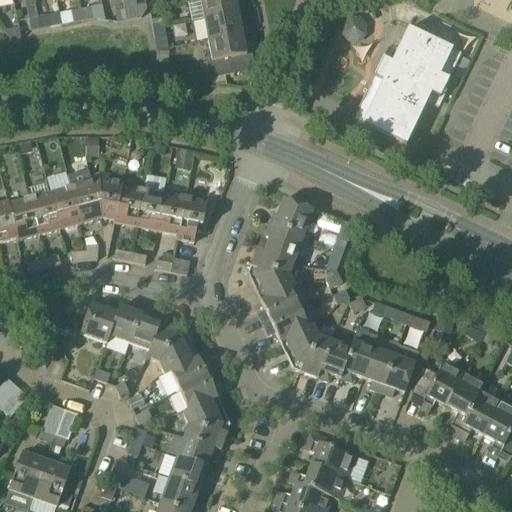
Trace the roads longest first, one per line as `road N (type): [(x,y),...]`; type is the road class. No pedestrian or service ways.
road 1 (tertiary): [(0,110),(119,110),(260,142)]
road 2 (residential): [(91,509),(109,431),(20,377),(0,351)]
road 3 (residential): [(0,297),(40,285),(92,284),(202,303)]
road 4 (tertiary): [(351,184),(397,218),(511,274)]
road 5 (residential): [(443,474),(275,412)]
road 6 (tertiary): [(511,248),(409,199),(351,184)]
road 7 (residential): [(202,303),(260,142)]
road 8 (residential): [(260,142),(308,0)]
road 9 (residential): [(275,412),(247,395),(202,303)]
